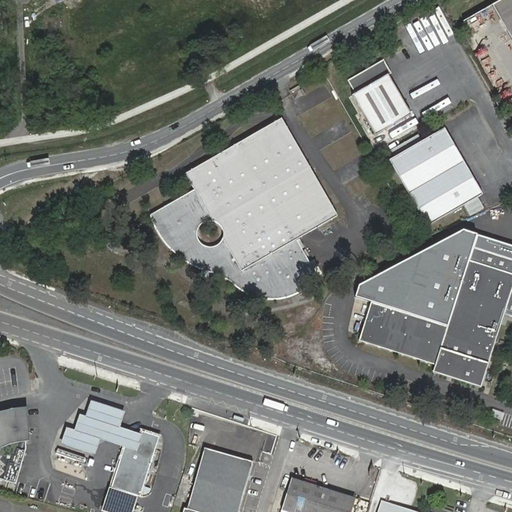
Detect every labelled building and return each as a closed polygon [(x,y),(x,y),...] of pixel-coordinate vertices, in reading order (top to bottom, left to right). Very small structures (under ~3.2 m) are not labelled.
[(511,0),(504,0),(494,6),(511,38),(511,0)] [(357,95),(353,97),(376,137),(411,116),(388,77),(391,74),(384,61),(349,81),(357,95)] [(337,217),(281,121),(186,175),(195,191),(151,217),(155,228),(161,238),(171,251),(181,259),(196,268),(215,274),(225,279),(240,291),(247,295),(259,299),(268,300),(282,300),(297,295),(320,282),(295,241),(337,217)] [(443,129),(388,160),(425,227),(480,196),(443,129)] [(478,238),(460,231),(355,287),(351,298),(368,303),(448,329),(478,238)] [(368,303),(355,341),(431,365),(429,373),(477,389),(500,314),(511,317),(511,376),(508,389),(511,390),(511,247),(478,238),(448,329),(368,303)] [(100,439),(123,446),(125,439),(136,441),(139,434),(119,427),(124,412),(91,402),(86,417),(79,415),(74,431),(67,429),(62,443),(95,454),(100,439)] [(0,480),(14,484),(26,442),(24,412),(23,411),(20,411),(19,411),(15,411),(0,412),(0,480)] [(125,439),(123,446),(110,487),(140,497),(160,437),(140,430),(139,434),(136,441),(125,439)] [(239,511),(255,464),(207,449),(188,508),(185,508),(184,511),(239,511)] [(59,473),(55,487),(79,494),(83,481),(59,473)] [(293,511),(347,511),(353,493),(292,474),(282,507),(294,511),(293,511)] [(415,511),(381,500),(377,511),(415,511)]
